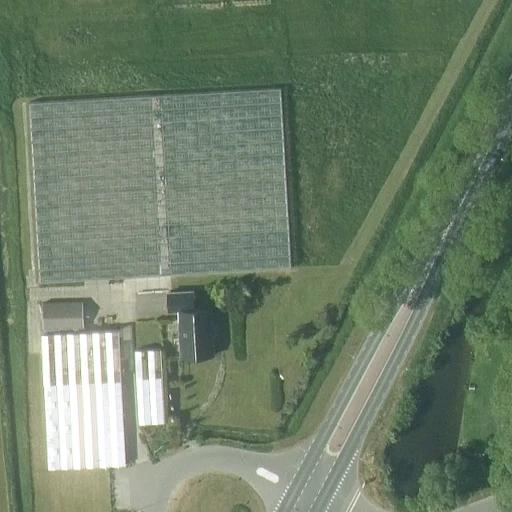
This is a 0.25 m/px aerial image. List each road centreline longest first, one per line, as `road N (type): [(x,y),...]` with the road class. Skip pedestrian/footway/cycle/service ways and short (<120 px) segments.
road 1 (primary): [(319,507),(402,346),(448,227)]
road 2 (primary): [(448,227),(379,332),(295,487)]
road 3 (unclassified): [(152,511),(161,485),(204,460),(264,469),(295,487)]
road 4 (primary): [(448,227),(511,103)]
